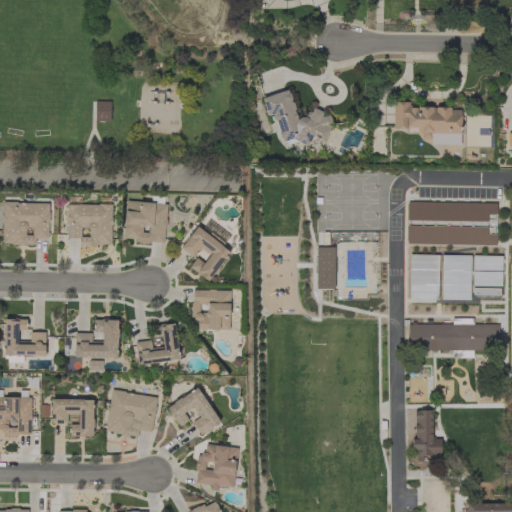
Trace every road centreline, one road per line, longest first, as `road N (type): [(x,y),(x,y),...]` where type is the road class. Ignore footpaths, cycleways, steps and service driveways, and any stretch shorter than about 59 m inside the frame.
road 1 (residential): [(337,45),(511,46)]
road 2 (residential): [(0,283),(153,285)]
road 3 (residential): [(153,473),(0,471)]
